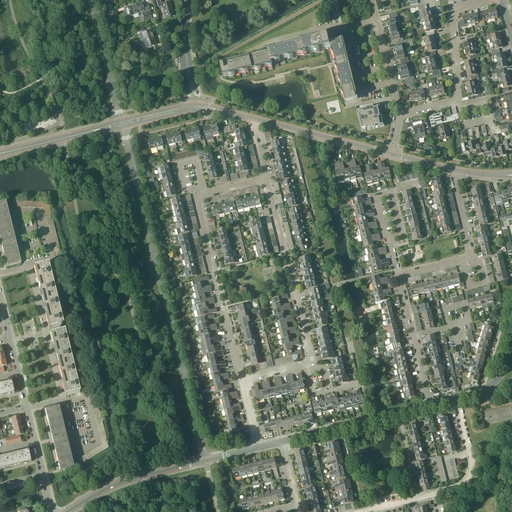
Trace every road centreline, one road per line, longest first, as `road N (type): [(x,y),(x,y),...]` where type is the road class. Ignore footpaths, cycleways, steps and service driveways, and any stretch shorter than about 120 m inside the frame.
road 1 (unclassified): [(122,126),(204,460)]
road 2 (residential): [(241,380),(197,201),(203,194)]
road 3 (residential): [(306,364),(266,179)]
road 4 (tertiary): [(281,441),(430,405)]
road 5 (tertiary): [(67,511),(122,481),(204,460)]
road 6 (tertiary): [(392,154),(254,118)]
road 7 (residential): [(430,405),(400,276)]
road 8 (residential): [(391,82),(361,89),(357,74),(346,27),(376,20)]
road 9 (unclassified): [(120,120),(91,0)]
